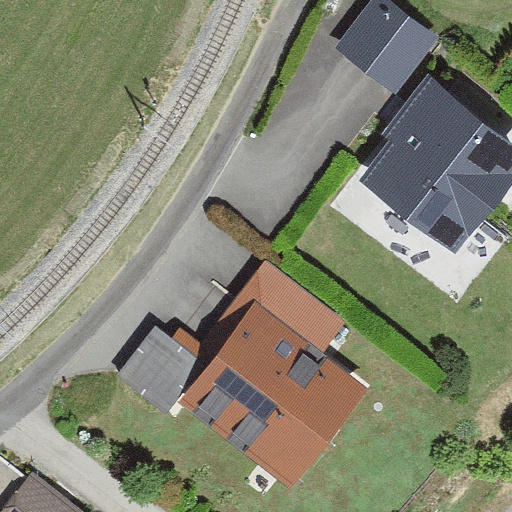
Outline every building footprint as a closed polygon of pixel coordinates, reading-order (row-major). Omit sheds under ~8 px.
[(427,35),(383,0),(381,0),(348,42),(393,78),(427,35)] [(511,156),(511,143),(438,84),(402,130),(410,136),(381,173),(453,230),(511,156)] [(240,332),(192,397),(290,470),(356,381),(313,349),(334,319),(266,269),(227,322),(240,332)] [(203,360),(159,328),(125,373),(170,406),(203,360)] [(78,511),(33,476),(4,511),(78,511)]
